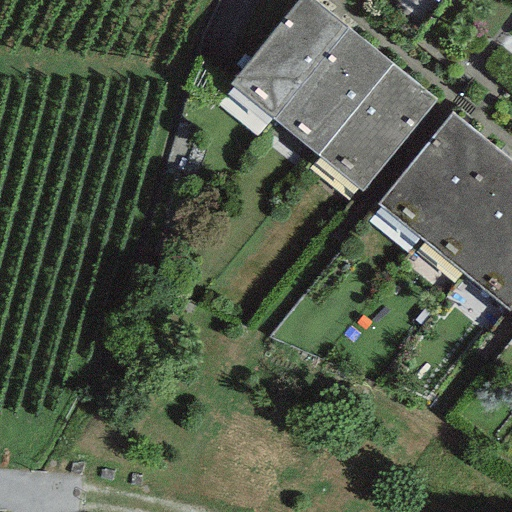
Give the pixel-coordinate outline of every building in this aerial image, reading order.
[(289,0),(227,76),(271,112),(348,20),(323,0),(289,0)] [(348,20),(271,112),(316,149),(393,57),(348,20)] [(393,57),(316,149),(358,183),(434,91),(393,57)] [(374,197),(419,233),(495,141),(451,105),(374,197)] [(511,154),(495,141),(419,233),(463,270),(511,211),(511,154)] [(511,211),(463,270),(505,305),(511,296),(511,211)]
